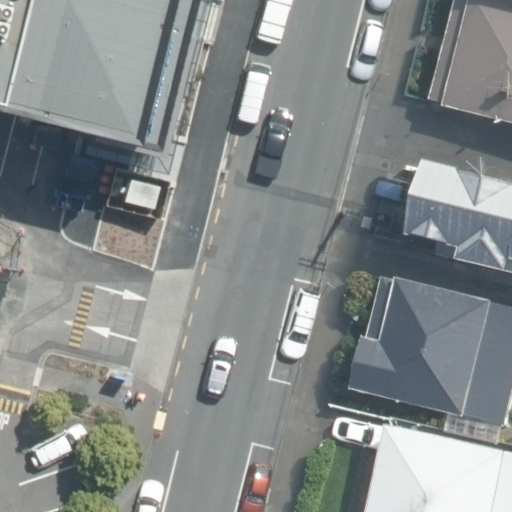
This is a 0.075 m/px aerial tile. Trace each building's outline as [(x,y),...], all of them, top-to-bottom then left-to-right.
[(162,158),(179,92),(126,79),(146,0),(0,0),(0,49),(67,67),(51,129),(162,158)] [(476,0),(449,106),(511,122),(511,1),(505,0),(476,0)] [(511,183),(430,162),(411,235),(467,249),(465,259),(511,271),(511,183)] [(447,432),(502,444),(507,425),(511,426),(511,308),(498,305),(499,301),(405,277),(404,282),(385,277),(357,391),(452,414),(447,432)] [(511,511),(511,457),(510,457),(511,450),(390,425),(392,415),(335,403),(327,445),(384,457),(372,511),(511,511)]
